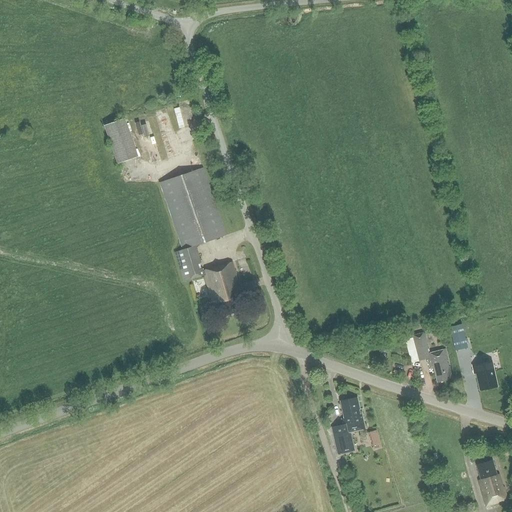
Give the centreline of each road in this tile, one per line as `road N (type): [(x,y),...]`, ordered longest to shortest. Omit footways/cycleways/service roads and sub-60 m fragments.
road 1 (unclassified): [(286,337),(195,66),(189,26)]
road 2 (unclassified): [(0,432),(286,337)]
road 3 (unclassified): [(511,424),(298,353),(286,337)]
road 4 (track): [(298,353),(349,511)]
road 5 (unclassified): [(189,26),(223,11),(332,0)]
